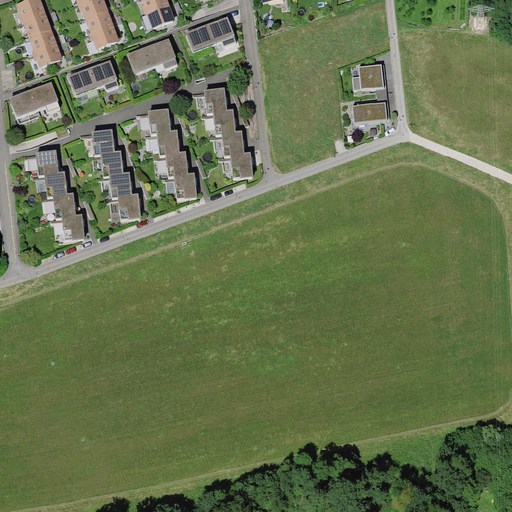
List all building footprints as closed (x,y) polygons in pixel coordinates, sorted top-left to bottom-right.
[(40,0),(32,0),(15,7),(19,17),(17,18),(20,26),(23,25),(34,54),(32,55),(35,63),(36,62),(39,70),(64,61),(40,0)] [(101,0),(76,0),(75,1),(80,15),(83,14),(90,36),(88,36),(91,44),(94,43),(96,50),(117,43),(101,0)] [(164,0),(140,0),(151,31),(173,23),(164,0)] [(228,20),(186,36),(193,54),(219,45),(222,53),(238,47),(228,20)] [(168,42),(128,58),(136,76),(161,67),(163,73),(178,68),(168,42)] [(110,60),(68,75),(75,94),(104,84),(106,90),(119,85),(110,60)] [(382,68),(358,71),(359,78),(352,79),(354,92),(377,90),(378,106),(353,109),(355,124),(388,120),(382,68)] [(51,82),(9,98),(17,117),(45,106),(48,112),(59,107),(57,101),(59,101),(51,82)] [(224,93),(204,95),(205,107),(213,106),(215,128),(221,127),(223,149),(231,148),(234,182),(253,180),(250,156),(245,156),(243,134),(236,135),(234,114),(227,115),(224,93)] [(169,110),(146,112),(147,130),(155,129),(157,150),(164,150),(166,171),(174,171),(176,193),(185,192),(186,203),(197,202),(195,179),(188,180),(186,157),(179,156),(177,133),(172,134),(169,110)] [(182,118),(178,120),(186,139),(190,137),(182,118)] [(109,132),(92,134),(93,146),(99,145),(101,165),(108,165),(111,189),(115,188),(118,211),(126,211),(127,222),(142,220),(139,193),(132,194),(129,173),(121,174),(119,154),(112,155),(109,132)] [(127,138),(122,140),(129,159),(134,157),(127,138)] [(56,153),(34,156),(36,170),(43,169),(46,191),(52,190),(55,213),(61,212),(65,244),(83,241),(81,220),(76,220),(73,198),(66,199),(63,175),(59,175),(56,153)] [(70,159),(66,161),(74,182),(77,179),(70,159)] [(200,161),(195,162),(203,182),(207,181),(200,161)] [(144,181),(139,183),(147,203),(151,201),(144,181)] [(87,203),(83,204),(91,224),(95,223),(87,203)]
